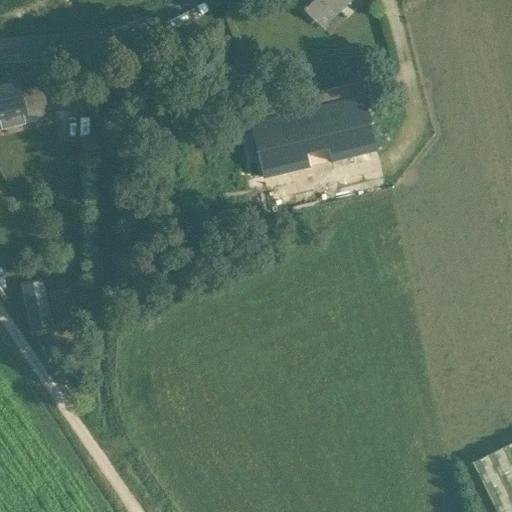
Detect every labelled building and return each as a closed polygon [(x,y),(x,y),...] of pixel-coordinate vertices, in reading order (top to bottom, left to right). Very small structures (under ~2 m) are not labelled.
[(294,0),(315,21),(316,21),(315,20),(332,4),(339,11),(350,0),(294,0)] [(0,80),(0,127),(48,117),(37,72),(0,80)] [(377,150),(370,119),(360,82),(248,109),(264,178),(377,150)] [(0,154),(15,186),(27,180),(21,168),(30,164),(18,139),(0,147),(0,154)] [(23,284),(32,331),(52,327),(42,280),(23,284)] [(69,287),(49,291),(53,311),(56,312),(64,310),(73,308),(69,287)] [(511,511),(511,443),(474,462),(498,511),(511,511)]
